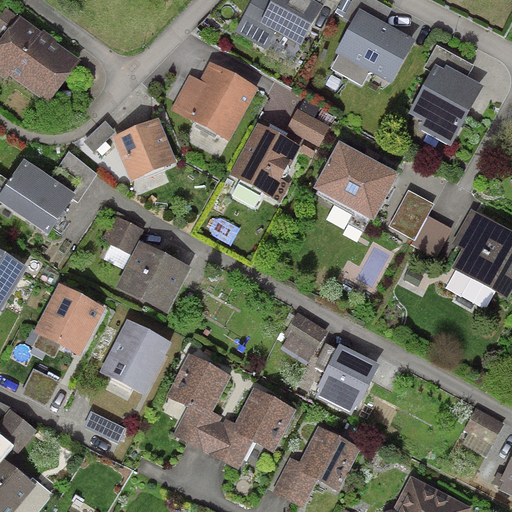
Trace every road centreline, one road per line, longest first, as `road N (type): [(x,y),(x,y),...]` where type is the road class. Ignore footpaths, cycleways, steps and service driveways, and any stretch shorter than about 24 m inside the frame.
road 1 (residential): [(139,215),(511,415)]
road 2 (residential): [(217,0),(104,107)]
road 3 (residential): [(395,0),(511,59)]
